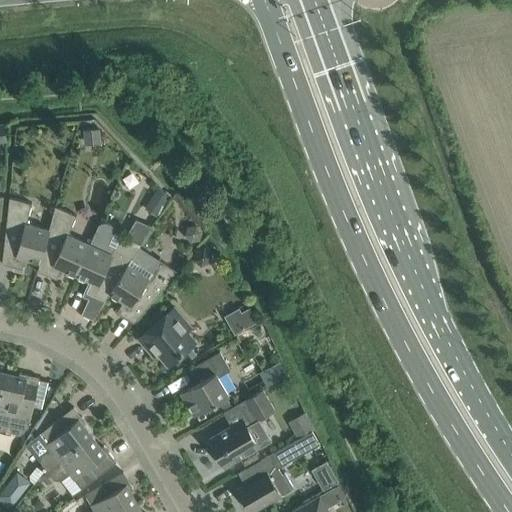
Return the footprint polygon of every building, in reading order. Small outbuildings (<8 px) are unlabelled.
[(0,124),(0,143),(9,142),(6,124),(0,124)] [(100,129),(83,130),(84,144),(101,143),(100,129)] [(160,210),(168,196),(160,187),(149,204),(160,210)] [(40,262),(49,230),(26,223),(32,203),(9,197),(2,264),(22,269),(25,258),(40,262)] [(76,275),(90,244),(68,234),(77,215),(55,206),(49,230),(40,262),(38,271),(57,279),(62,268),(76,275)] [(126,233),(142,241),(150,225),(135,217),(126,233)] [(121,234),(115,246),(110,243),(115,232),(114,228),(111,224),(107,222),(103,222),(99,224),(90,244),(76,275),(91,281),(86,292),(106,300),(111,293),(140,246),(142,244),(121,234)] [(188,226),(185,235),(191,242),(200,240),(203,231),(197,224),(188,226)] [(178,271),(160,260),(140,246),(111,293),(123,301),(117,311),(135,322),(178,271)] [(196,249),(194,259),(201,266),(211,263),(212,253),(205,246),(196,249)] [(87,297),(80,312),(92,317),(98,302),(87,297)] [(168,363),(195,341),(182,325),(186,322),(174,308),(139,338),(149,348),(153,345),(168,363)] [(236,332),(257,320),(250,308),(241,313),(239,309),(227,316),(236,332)] [(194,415),(229,395),(218,377),(231,369),(220,351),(196,365),(204,379),(181,392),(194,415)] [(279,362),(260,372),(267,386),(287,375),(279,362)] [(5,373),(0,394),(0,429),(3,430),(9,427),(11,432),(20,434),(25,431),(25,429),(28,427),(40,377),(20,373),(19,377),(5,373)] [(270,440),(258,420),(275,410),(263,389),(241,402),(249,416),(208,439),(224,467),(270,440)] [(48,471),(92,436),(83,425),(86,423),(74,407),(39,434),(51,448),(42,455),(41,462),(48,471)] [(248,507),(250,511),(252,511),(294,488),(285,473),(282,474),(279,468),(320,444),(312,430),(244,469),(251,480),(237,489),(243,498),(240,500),(245,508),(248,507)] [(92,436),(48,471),(55,480),(61,480),(70,473),(82,488),(116,461),(104,445),(101,448),(92,436)] [(320,488),(337,482),(328,459),(312,465),(320,488)] [(15,471),(0,495),(14,503),(29,480),(15,471)] [(122,511),(137,503),(130,491),(134,489),(123,472),(85,494),(95,510),(90,511),(122,511)] [(346,496),(339,483),(292,510),(293,511),(296,509),(297,511),(330,511),(328,506),(346,496)] [(142,511),(137,503),(122,511),(142,511)]
